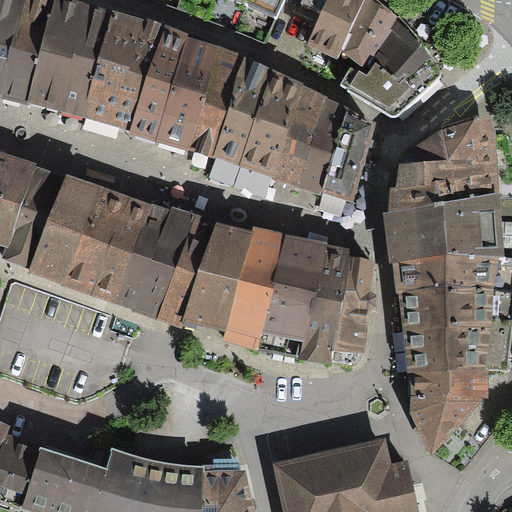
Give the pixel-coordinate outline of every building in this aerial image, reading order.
[(20,0),(0,0),(0,104),(19,109),(28,112),(57,11),(20,0)] [(269,21),(276,0),(225,0),(224,4),(269,21)] [(276,0),(269,21),(312,38),(331,0),(276,0)] [(331,0),(312,38),(307,48),(306,53),(338,67),(343,57),(346,58),(367,0),(331,0)] [(400,20),(373,0),(367,0),(346,58),(357,67),(371,77),(375,69),(396,26),(400,20)] [(91,18),(57,11),(28,112),(59,120),(91,18)] [(115,25),(91,18),(59,120),(85,125),(115,25)] [(117,20),(115,25),(85,125),(130,137),(163,34),(117,20)] [(396,26),(375,69),(392,84),(398,78),(419,103),(441,83),(441,79),(440,74),(423,56),(396,26)] [(163,34),(130,137),(129,142),(157,150),(188,48),(190,42),(163,34)] [(226,60),(188,48),(157,150),(189,160),(226,60)] [(244,67),(226,60),(189,160),(212,165),(244,67)] [(272,78),(244,67),(212,165),(236,171),(242,173),(276,79),(272,78)] [(392,84),(375,69),(371,77),(368,83),(353,74),(342,91),(371,110),(393,122),(398,122),(419,103),(398,78),(392,84)] [(303,92),(276,79),(242,173),(275,186),(302,94),(303,92)] [(348,118),(302,94),(275,186),(323,203),(324,199),(348,118)] [(376,132),(348,118),(324,199),(355,211),(365,180),(376,132)] [(391,197),(390,220),(500,200),(491,123),(475,128),(456,135),(443,140),(423,151),(412,161),(400,172),(398,189),(397,197),(391,197)] [(0,253),(10,256),(41,178),(0,165),(0,253)] [(53,182),(41,178),(10,256),(4,269),(24,276),(30,279),(29,281),(64,293),(100,195),(53,182)] [(152,213),(100,195),(64,293),(71,296),(115,311),(152,213)] [(500,200),(390,220),(384,221),(390,271),(394,272),(505,264),(500,200)] [(195,224),(152,213),(115,311),(120,313),(157,327),(195,224)] [(184,331),(217,232),(195,224),(157,327),(175,333),(182,335),(184,331)] [(225,341),(253,240),(217,232),(184,331),(202,336),(225,341)] [(258,357),(286,244),(254,236),(253,240),(225,341),(223,348),(232,350),(258,357)] [(299,367),(328,252),(286,244),(258,357),(265,358),(276,361),(299,367)] [(334,359),(352,262),(353,257),(328,252),(299,367),(323,371),(332,373),(332,372),(334,359)] [(374,267),(352,262),(334,359),(366,359),(368,322),(377,314),(377,303),(372,299),(372,295),(374,267)] [(511,263),(505,264),(394,272),(397,301),(399,301),(511,297),(511,263)] [(511,331),(511,297),(399,301),(403,334),(511,334),(511,331)] [(511,334),(403,334),(409,379),(488,377),(488,372),(507,373),(511,334)] [(409,379),(410,419),(432,461),(483,409),(483,404),(489,403),(488,377),(409,379)] [(0,427),(0,458),(8,439),(10,432),(0,427)] [(43,453),(8,439),(0,458),(0,505),(17,511),(24,511),(41,459),(43,453)] [(326,458),(272,471),(281,511),(419,511),(409,468),(390,472),(384,445),(326,458)] [(105,479),(93,511),(200,511),(198,472),(198,465),(186,466),(167,463),(140,458),(114,452),(105,479)] [(24,511),(93,511),(105,479),(41,459),(24,511)] [(253,511),(246,473),(198,472),(200,511),(253,511)]
